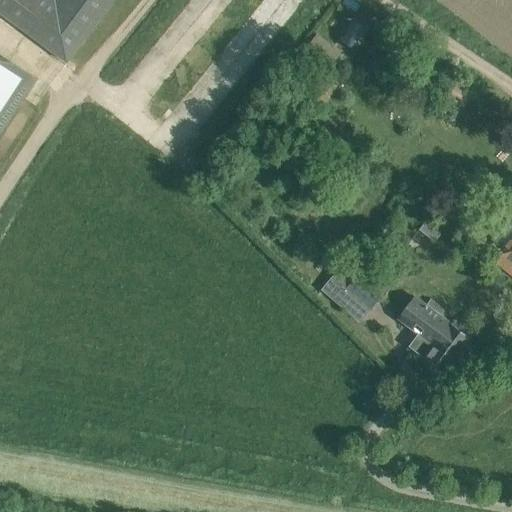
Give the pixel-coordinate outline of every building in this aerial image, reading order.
[(0,0),(0,12),(69,63),(115,0),(0,0)] [(355,21),(341,42),(352,49),(366,28),(355,21)] [(329,68),(334,62),(311,44),(306,50),(329,68)] [(0,132),(36,78),(0,54),(0,132)] [(317,113),(336,85),(323,75),(303,103),(317,113)] [(441,234),(427,223),(420,230),(436,242),(441,234)] [(511,225),(510,223),(493,242),(504,251),(498,258),(511,270),(511,225)] [(343,264),(321,290),(346,310),(356,297),(359,300),(371,310),(385,294),(369,281),(361,274),(359,276),(343,264)] [(473,340),(457,328),(442,317),(447,311),(433,300),(428,307),(415,296),(397,320),(423,339),(415,349),(448,374),(473,340)]
